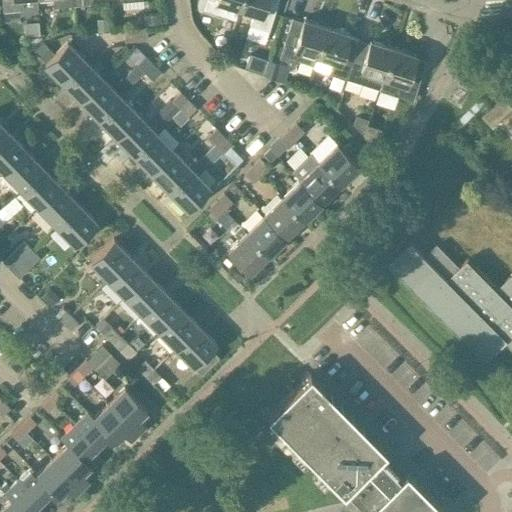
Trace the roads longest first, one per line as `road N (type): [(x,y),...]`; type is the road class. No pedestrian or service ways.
road 1 (residential): [(276,132),(180,33),(177,0)]
road 2 (residential): [(0,286),(68,355),(23,398)]
